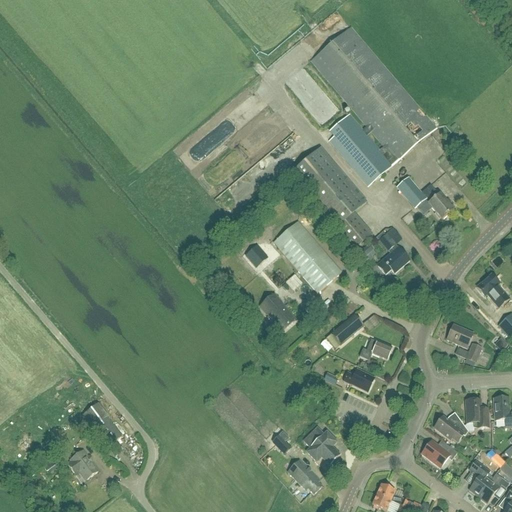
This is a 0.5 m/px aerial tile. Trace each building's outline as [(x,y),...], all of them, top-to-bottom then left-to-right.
[(368,188),(392,168),(391,167),(396,163),(396,164),(436,130),(351,30),(311,63),(366,129),(362,132),(349,117),(325,138),(368,188)] [(320,151),(288,178),(352,253),(371,237),(353,216),(366,205),(320,151)] [(441,223),(453,213),(439,196),(438,197),(430,188),(421,195),(408,181),(397,190),(415,211),(426,202),(428,205),(427,206),(441,223)] [(273,245),(277,250),(317,295),(341,274),(298,224),(273,245)] [(394,276),(394,275),(409,263),(397,250),(394,247),(395,247),(385,236),(378,243),(387,253),(388,253),(390,256),(382,263),(377,268),(385,277),(390,272),(394,276)] [(252,267),(263,257),(256,249),(245,259),(252,267)] [(498,310),(508,301),(496,288),(499,285),(491,277),(477,289),(485,298),(486,297),(498,310)] [(282,334),(295,322),(280,306),(281,305),(274,297),(259,310),(274,326),(275,325),(282,334)] [(511,335),(511,316),(498,329),(507,339),(511,335)] [(340,347),(362,329),(353,317),(331,336),(340,347)] [(466,351),(473,336),(452,327),(446,342),(466,351)] [(387,363),(392,351),(376,344),(370,342),(366,353),(362,351),(359,359),(368,363),(371,356),(387,363)] [(501,355),(507,348),(501,343),(495,350),(501,355)] [(472,347),(466,361),(475,365),(481,351),(472,347)] [(367,394),(374,381),(356,372),(353,377),(347,374),(343,384),(350,387),(351,386),(367,394)] [(335,386),(338,381),(328,376),(325,382),(335,386)] [(508,401),(493,401),(494,423),(504,423),(505,430),(511,429),(511,416),(509,417),(508,401)] [(480,402),(465,403),(466,425),(469,425),(473,424),(473,430),(476,430),(476,431),(488,430),(488,415),(487,410),(480,410),(480,402)] [(122,439),(107,419),(107,418),(98,406),(80,419),(90,431),(93,428),(108,448),(122,439)] [(463,438),(464,439),(468,434),(460,423),(455,426),(454,428),(442,419),(434,430),(450,443),(451,441),(457,446),(463,438)] [(125,438),(131,433),(126,427),(120,432),(125,438)] [(329,468),(332,464),(334,466),(337,463),(336,461),(339,457),(331,449),(336,445),(326,434),(324,437),(317,430),(303,443),(310,450),(306,454),(316,465),(321,459),(329,468)] [(281,436),(272,445),(284,457),(290,451),(289,450),(284,445),(287,441),(281,436)] [(422,457),(439,470),(447,460),(451,463),(457,455),(449,449),(445,454),(432,444),(422,457)] [(76,478),(79,476),(85,483),(98,473),(83,452),(69,463),(71,465),(67,467),(76,478)] [(317,484),(319,482),(305,468),(299,462),(287,474),(305,493),(307,491),(313,497),(321,489),(317,484)] [(47,474),(54,468),(50,463),(43,468),(47,474)] [(479,479),(469,492),(477,499),(490,483),(493,479),(492,479),(492,480),(487,476),(489,474),(475,463),(469,471),(479,479)] [(490,483),(477,499),(486,506),(492,498),(499,490),(500,487),(505,491),(509,486),(500,480),(495,476),(493,479),(490,483)] [(390,503),(400,508),(405,510),(407,504),(402,502),(403,501),(393,497),(395,493),(386,490),(387,488),(383,486),(382,488),(381,487),(376,497),(390,503)] [(376,497),(372,507),(382,511),(386,511),(390,503),(376,497)]
